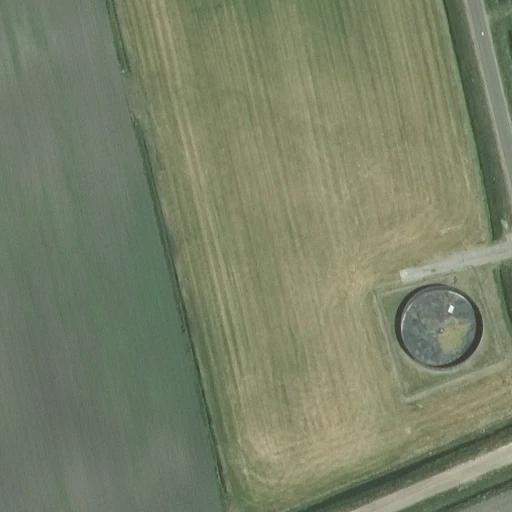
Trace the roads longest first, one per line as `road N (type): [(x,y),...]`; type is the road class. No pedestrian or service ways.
road 1 (unclassified): [(511,165),(471,0)]
road 2 (track): [(511,453),(376,511)]
